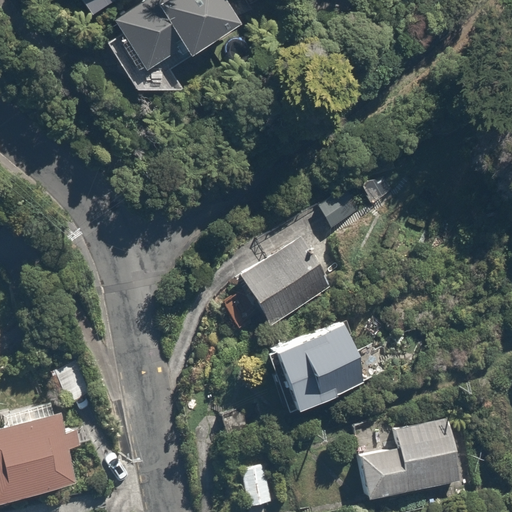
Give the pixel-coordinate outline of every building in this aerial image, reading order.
[(236,22),(220,0),(148,0),(109,24),(135,69),(171,47),(177,58),(236,22)] [(373,168),(354,181),(367,202),(387,190),(373,168)] [(343,185),(314,204),(331,229),(359,210),(343,185)] [(298,238),(235,274),(264,326),(327,290),(298,238)] [(343,319),(266,347),(289,411),(366,383),(343,319)] [(65,363),(42,375),(57,405),(80,393),(65,363)] [(0,506),(72,490),(63,451),(74,448),(69,427),(58,429),(52,401),(0,413),(2,421),(0,421),(0,506)] [(247,410),(219,415),(223,439),(251,434),(247,410)] [(354,453),(361,499),(455,483),(444,420),(389,429),(392,447),(354,453)] [(263,461),(236,465),(244,511),(271,507),(263,461)]
